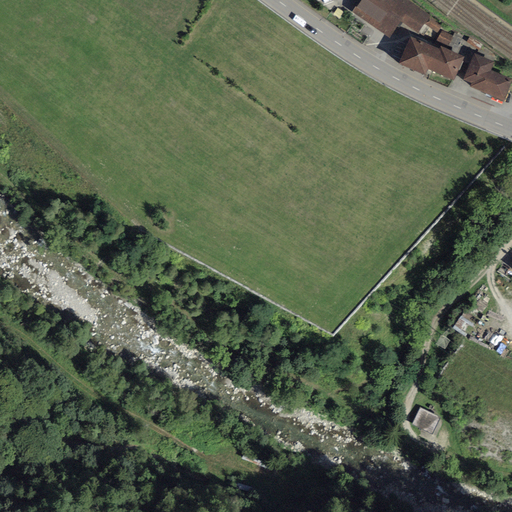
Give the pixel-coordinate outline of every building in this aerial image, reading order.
[(407,0),(359,0),(351,13),(388,38),(399,21),(418,33),(424,24),(437,33),(443,24),(407,0)] [(435,48),(410,37),(398,64),(425,76),(429,69),(426,68),(435,48)] [(439,50),(435,48),(426,68),(429,69),(454,81),(464,58),(441,46),(439,50)] [(494,63),(474,54),(463,79),(471,83),(470,87),(482,92),(491,70),(494,63)] [(511,80),(511,79),(491,70),(482,92),(503,101),(511,80)] [(440,420),(423,411),(415,426),(432,435),(440,420)]
